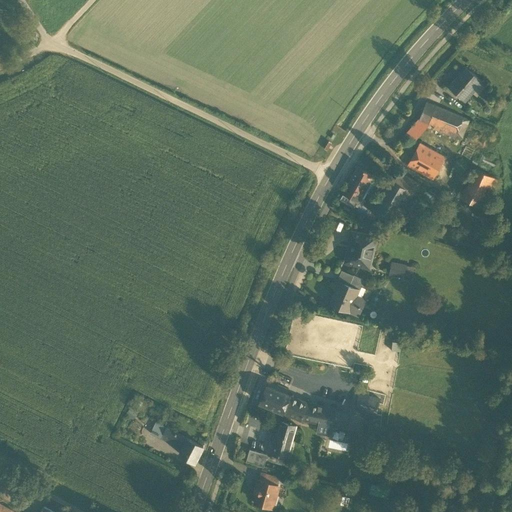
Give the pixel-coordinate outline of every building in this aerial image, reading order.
[(449,87),(465,101),(481,82),(465,68),(449,87)] [(427,103),(420,119),(430,123),(435,125),(433,129),(454,138),(463,117),(427,103)] [(470,120),(463,117),(454,138),(462,141),(470,120)] [(417,137),(430,123),(420,119),(406,133),(417,137)] [(445,158),(420,144),(408,165),(433,179),(445,158)] [(348,186),(362,194),(372,175),(358,167),(348,186)] [(462,198),(483,208),(498,179),(476,168),(462,198)] [(391,215),(398,219),(409,202),(412,203),(422,186),(399,173),(394,182),(406,189),(391,215)] [(379,207),(391,215),(406,189),(394,182),(379,207)] [(340,200),(354,208),(362,194),(348,186),(340,200)] [(352,244),(359,245),(360,240),(361,239),(364,240),(364,241),(371,242),(372,236),(352,232),(349,243),(352,244)] [(346,262),(365,266),(367,256),(371,257),(375,243),(371,242),(364,241),(364,240),(361,239),(360,240),(359,245),(352,244),(350,251),(348,251),(346,262)] [(390,274),(403,277),(405,266),(392,263),(390,274)] [(349,285),(350,282),(353,275),(343,271),(339,281),(341,282),(349,285)] [(366,281),(353,275),(350,282),(359,285),(364,287),(366,281)] [(332,304),(347,311),(355,295),(359,285),(350,282),(349,285),(341,282),(340,283),(343,284),(338,295),(336,294),(332,304)] [(366,299),(355,295),(347,311),(359,316),(366,299)] [(212,351),(218,354),(222,352),(223,351),(221,347),(216,344),(212,351)] [(259,403),(283,413),(290,396),(266,386),(259,403)] [(307,403),(290,396),(283,413),(300,420),(300,419),(307,403)] [(379,399),(368,396),(363,413),(375,416),(379,399)] [(331,426),(333,426),(336,408),(307,403),(300,419),(318,423),(331,426)] [(131,407),(126,412),(133,419),(138,414),(131,407)] [(351,411),(336,408),(333,426),(348,429),(350,415),(351,411)] [(348,429),(357,431),(359,420),(358,416),(350,415),(348,429)] [(272,453),(281,456),(282,454),(288,456),(296,428),(288,426),(289,423),(281,421),(277,435),(275,434),(273,443),(275,443),(272,453)] [(152,434),(161,439),(163,434),(160,432),(161,430),(164,432),(166,427),(157,423),(152,434)] [(331,426),(318,423),(317,433),(329,435),(331,426)] [(169,437),(184,445),(187,438),(166,427),(164,432),(161,430),(160,432),(163,434),(169,437)] [(357,431),(348,429),(346,438),(355,440),(357,431)] [(169,437),(167,442),(182,449),(184,445),(169,437)] [(180,453),(195,461),(203,446),(187,438),(184,445),(182,449),(180,453)] [(246,459),(260,464),(263,454),(250,449),(246,459)] [(262,472),(260,480),(271,483),(273,475),(262,472)] [(271,483),(277,485),(279,477),(273,475),(271,483)] [(256,502),(272,507),(278,485),(277,485),(271,483),(260,480),(258,480),(255,489),(259,490),(258,495),(256,502)]
